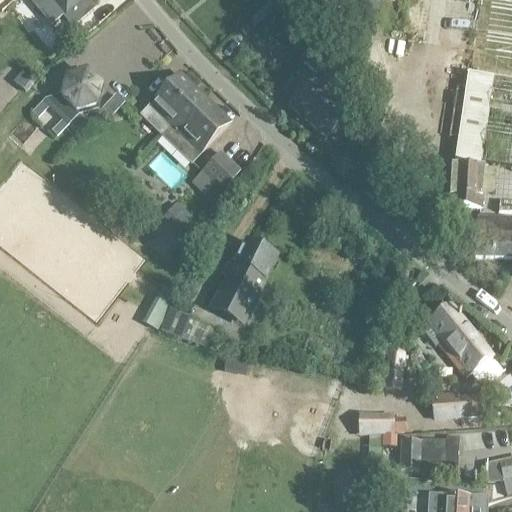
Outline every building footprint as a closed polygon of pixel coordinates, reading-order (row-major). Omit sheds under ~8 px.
[(27,0),(51,27),(63,17),(73,30),(95,12),(84,0),(27,0)] [(385,76),(386,76),(372,41),(372,42),(356,47),(369,82),(385,76)] [(301,72),(284,92),(294,101),(287,109),(326,141),(345,117),(308,86),(312,81),(301,72)] [(44,102),(31,116),(38,121),(50,107),(64,120),(51,134),(57,140),(69,126),(67,123),(76,115),(95,109),(100,89),(87,76),(86,75),(66,81),(62,101),(47,105),(44,102)] [(479,163),(492,80),(468,76),(454,168),(452,168),(450,185),(448,211),(481,212),(483,170),(478,169),(479,163)] [(166,142),(205,101),(181,78),(142,118),(166,142)] [(230,125),(205,101),(166,142),(191,166),(230,125)] [(221,156),(202,176),(223,196),(239,173),(221,156)] [(511,215),(511,204),(499,205),(498,215),(511,215)] [(511,262),(511,222),(476,221),(475,261),(511,262)] [(231,277),(215,308),(244,323),(264,283),(265,283),(276,260),(246,245),(235,267),(230,264),(225,274),(231,277)] [(417,311),(426,302),(415,290),(407,298),(402,303),(397,308),(407,320),(408,319),(417,311)] [(451,308),(429,326),(442,343),(437,347),(465,381),(492,359),(451,308)] [(189,323),(181,342),(210,351),(217,335),(189,323)] [(401,393),(405,358),(387,356),(382,391),(401,393)] [(481,400),(438,404),(440,421),(482,418),(481,400)] [(367,438),(403,436),(402,423),(366,425),(367,438)] [(419,474),(420,450),(420,446),(401,445),(400,473),(419,474)] [(511,465),(499,468),(504,487),(511,484),(511,465)] [(430,498),(429,511),(483,511),(484,501),(440,499),(430,498)]
